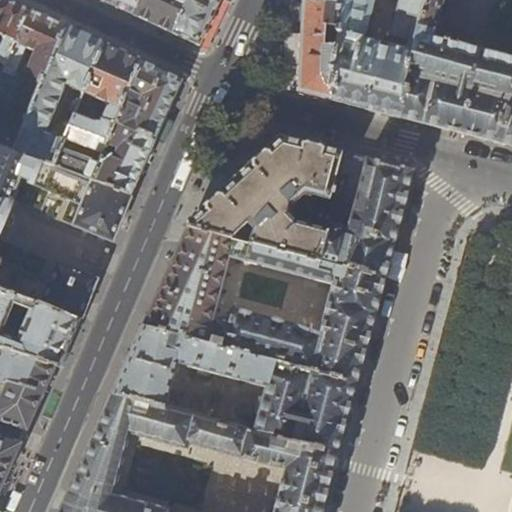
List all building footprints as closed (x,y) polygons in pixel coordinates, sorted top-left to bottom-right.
[(8,2),(2,0),(0,0),(0,35),(6,38),(0,50),(0,63),(5,66),(29,11),(8,2)] [(97,0),(133,16),(139,0),(97,0)] [(148,23),(173,35),(185,7),(175,2),(175,0),(139,0),(133,16),(148,23)] [(173,35),(199,47),(213,18),(220,0),(175,0),(175,2),(185,7),(173,35)] [(341,0),(341,4),(338,35),(330,101),(355,107),(403,119),(415,52),(424,0),(399,0),(392,35),(394,36),(391,47),(364,41),(373,0),(341,0)] [(511,58),(432,39),(433,36),(435,36),(435,34),(434,33),(437,21),(438,21),(439,18),(438,18),(442,0),(424,0),(415,52),(403,119),(413,122),(511,146),(511,58)] [(314,97),(330,101),(338,35),(341,4),(302,2),(301,41),(298,86),(298,93),(314,97)] [(0,147),(13,153),(67,28),(46,19),(29,11),(5,66),(0,76),(0,147)] [(83,36),(67,28),(13,153),(54,167),(61,149),(65,139),(71,126),(61,122),(49,138),(45,136),(65,86),(84,94),(85,92),(104,46),(83,36)] [(121,54),(104,46),(85,92),(89,96),(110,106),(103,124),(96,123),(75,116),(71,126),(65,139),(97,151),(94,157),(97,159),(97,162),(99,163),(116,125),(142,64),(121,54)] [(160,72),(142,64),(116,125),(132,130),(156,142),(168,115),(182,84),(183,82),(160,72)] [(68,110),(76,113),(79,103),(71,101),(68,110)] [(143,170),(156,142),(132,130),(116,125),(99,163),(94,180),(131,197),(143,170)] [(224,140),(216,136),(210,150),(219,154),(224,140)] [(327,200),(340,152),(300,143),(285,139),(261,161),(240,180),(228,191),(188,227),(249,243),(318,262),(328,227),(300,220),(294,226),(285,216),(288,204),(300,192),(327,200)] [(116,233),(131,197),(94,180),(99,163),(97,162),(61,149),(54,167),(13,153),(0,147),(0,288),(80,320),(82,316),(93,289),(91,287),(94,280),(60,265),(51,284),(0,262),(0,236),(1,237),(14,205),(12,204),(22,181),(83,208),(75,225),(111,242),(115,233),(116,233)] [(362,274),(384,280),(413,171),(404,169),(391,165),(340,152),(327,200),(339,203),(336,213),(351,217),(347,232),(328,227),(318,262),(337,267),(362,274)] [(144,328),(206,345),(212,318),(227,258),(244,262),(249,243),(188,227),(166,278),(144,328)] [(249,243),(244,262),(332,286),(337,267),(318,262),(249,243)] [(356,385),(384,280),(362,274),(337,267),(332,286),(320,335),(231,312),(228,323),(212,318),(206,345),(334,379),(356,385)] [(61,368),(61,367),(69,347),(74,334),(80,320),(0,288),(0,348),(55,366),(61,368)] [(315,449),(338,455),(356,385),(334,379),(206,345),(144,328),(129,360),(113,397),(234,428),(237,415),(168,398),(177,363),(266,386),(255,426),(241,422),(240,430),(247,431),(315,449)] [(0,489),(20,446),(0,439),(0,380),(10,384),(1,408),(0,408),(0,419),(0,421),(28,429),(55,366),(0,348),(0,489)] [(187,443),(240,457),(247,431),(240,430),(234,428),(113,397),(100,426),(84,462),(77,477),(61,511),(169,511),(170,510),(112,496),(127,435),(186,450),(187,443)] [(322,511),(338,455),(315,449),(247,431),(240,457),(284,469),(273,511),(322,511)]
